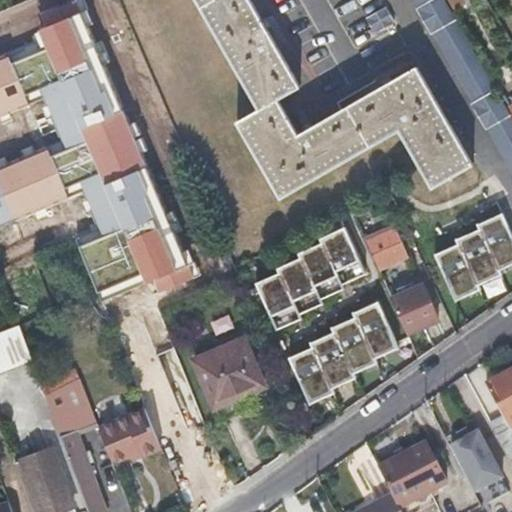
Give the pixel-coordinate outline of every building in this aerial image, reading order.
[(67,37),(111,17),(103,0),(89,0),(57,14),(67,37)] [(472,166),(417,67),(297,135),(277,99),(300,86),(249,0),(196,0),(259,108),(237,122),(280,198),(399,130),(433,188),(472,166)] [(511,121),(442,0),(413,0),(418,8),(416,9),(430,34),(432,33),(473,103),(470,105),(485,130),(487,128),(511,172),(511,121)] [(386,6),(366,17),(375,32),(394,22),(386,6)] [(113,17),(111,17),(67,37),(66,37),(109,136),(105,137),(109,147),(102,150),(111,169),(113,177),(119,184),(123,187),(129,189),(133,187),(145,183),(140,171),(173,157),(113,17)] [(0,37),(0,102),(21,95),(14,74),(17,63),(38,54),(26,26),(0,37)] [(40,59),(38,54),(17,63),(14,74),(21,95),(27,93),(19,73),(21,66),(40,59)] [(27,109),(21,95),(0,102),(0,155),(27,145),(27,109)] [(98,140),(102,150),(109,147),(105,137),(98,140)] [(67,173),(0,201),(0,234),(25,224),(28,231),(72,214),(67,203),(78,198),(67,173)] [(499,272),(511,265),(511,237),(502,215),(477,226),(479,230),(456,241),(458,245),(434,255),(455,301),(480,291),(478,286),(501,276),(499,272)] [(395,228),(366,242),(378,270),(407,258),(395,228)] [(341,286),(364,275),(344,229),(320,239),(321,244),(298,254),(300,259),(277,269),(279,274),(255,284),(276,330),(301,320),(299,315),(322,305),(320,301),(343,290),(341,286)] [(44,296),(31,252),(3,261),(16,304),(44,296)] [(391,299),(406,335),(438,323),(424,287),(391,299)] [(375,360),(398,349),(377,303),(353,314),(355,319),(332,329),(334,334),(310,344),(312,348),(289,359),(310,405),(334,394),(332,390),(355,379),(353,375),(377,364),(375,360)] [(0,371),(31,360),(18,326),(0,334),(0,371)] [(264,389),(244,340),(194,362),(214,409),(264,389)] [(511,373),(489,386),(506,417),(494,424),(511,457),(511,430),(511,429),(511,428),(511,373)] [(47,390),(86,511),(113,511),(118,511),(90,423),(96,421),(83,379),(47,390)] [(162,450),(145,409),(98,428),(112,464),(128,458),(138,453),(140,458),(162,450)] [(463,440),(465,445),(455,450),(476,492),(504,478),(480,432),(463,440)] [(465,445),(463,440),(452,446),(455,450),(465,445)] [(427,442),(380,466),(393,493),(400,506),(447,483),(441,470),(446,466),(437,448),(431,450),(427,442)] [(52,446),(16,461),(34,511),(50,511),(74,503),(52,446)] [(138,453),(128,458),(130,463),(140,458),(138,453)] [(191,465),(175,471),(183,491),(199,485),(191,465)] [(393,493),(356,511),(402,511),(400,506),(393,493)] [(0,511),(12,511),(9,499),(0,501),(0,511)] [(76,511),(74,503),(50,511),(76,511)]
